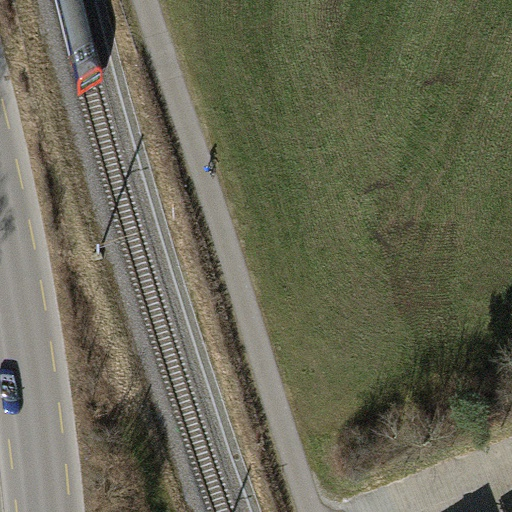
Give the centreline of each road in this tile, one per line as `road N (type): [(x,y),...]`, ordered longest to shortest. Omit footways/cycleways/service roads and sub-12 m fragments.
road 1 (track): [(149,0),(309,511)]
road 2 (tertiary): [(45,511),(0,210)]
